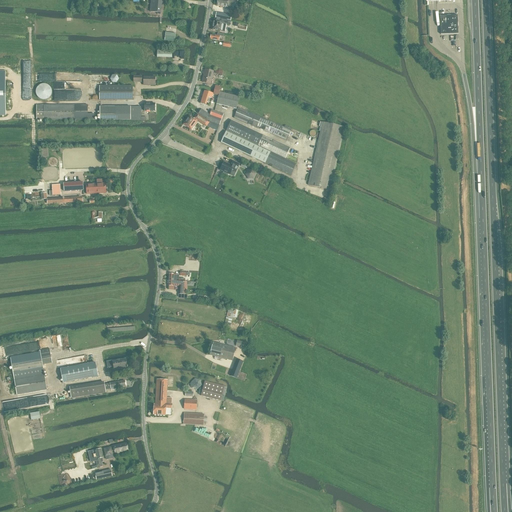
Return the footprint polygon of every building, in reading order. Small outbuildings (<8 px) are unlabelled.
[(151,0),(150,12),(158,12),(157,14),(160,15),(161,0),(151,0)] [(441,35),(458,34),(457,15),(440,15),(441,35)] [(213,23),(212,30),(225,32),(226,24),(230,25),(231,21),(230,21),(227,20),(227,22),(220,20),(214,19),(214,22),(213,23)] [(223,42),(224,34),(218,33),(217,36),(211,35),(210,39),(223,42)] [(210,84),(213,71),(205,70),(202,82),(210,84)] [(112,83),(116,83),(119,79),(117,75),(112,75),(110,79),(112,83)] [(155,85),(155,77),(142,77),(142,76),(134,76),(134,82),(142,82),(142,79),(144,79),(144,85),(155,85)] [(36,90),(35,92),(36,95),(37,97),(39,99),(41,100),(43,100),(46,100),(48,99),(50,98),(51,95),(52,93),(52,91),(51,88),(49,86),(47,85),(45,84),(43,84),(40,85),(38,86),(37,88),(36,90)] [(99,100),(133,100),(133,86),(99,86),(99,100)] [(214,90),(213,95),(219,96),(217,104),(233,108),(236,109),(237,106),(240,97),(225,94),(223,93),(220,92),(220,91),(214,90)] [(212,99),(213,94),(204,91),(200,104),(205,105),(207,99),(208,99),(209,98),(212,99)] [(88,114),(87,105),(44,105),(36,105),(36,120),(44,120),(94,120),(94,114),(88,114)] [(100,121),(116,120),(141,120),(141,107),(116,107),(100,107),(100,121)] [(238,108),(234,118),(249,124),(287,140),(291,130),(292,129),(285,126),(284,127),(277,124),(253,114),(238,108)] [(209,114),(202,109),(201,111),(200,110),(198,114),(207,121),(210,122),(220,125),(224,114),(212,110),(210,115),(209,114)] [(189,116),(183,124),(192,130),(198,121),(206,127),(207,126),(209,128),(218,131),(220,125),(210,122),(207,121),(198,114),(197,114),(194,119),(189,116)] [(290,148),(231,121),(226,131),(221,143),(291,176),(296,164),(285,159),(290,148)] [(323,122),(308,185),(330,190),(345,127),(323,122)] [(235,172),(239,165),(232,161),(230,165),(224,162),(220,170),(224,172),(223,173),(227,175),(228,173),(230,174),(230,175),(234,177),(236,172),(235,172)] [(97,184),(96,184),(97,194),(106,193),(106,184),(102,184),(102,180),(100,181),(100,180),(97,180),(97,184)] [(64,184),(64,191),(72,191),(84,191),(83,183),(71,183),(71,184),(64,184)] [(87,194),(97,194),(96,184),(86,185),(87,194)] [(53,195),(61,194),(60,185),(53,185),(53,195)] [(177,281),(177,280),(169,280),(169,285),(176,286),(180,287),(180,289),(179,294),(185,295),(185,289),(185,281),(177,281)] [(228,310),(227,316),(233,317),(236,318),(238,310),(235,310),(234,311),(228,310)] [(232,361),(236,348),(214,343),(210,355),(232,361)] [(47,390),(43,369),(42,364),(52,363),(50,349),(40,350),(40,353),(11,359),(17,395),(47,390)] [(127,367),(126,359),(113,361),(113,360),(107,361),(108,368),(114,366),(114,369),(127,367)] [(236,359),(230,376),(237,378),(243,362),(236,359)] [(61,369),(63,383),(98,376),(95,362),(61,369)] [(198,389),(201,385),(200,380),(195,379),(191,383),(192,388),(198,389)] [(172,404),(171,404),(172,398),(167,397),(168,380),(157,380),(156,404),(154,404),(154,415),(166,415),(166,408),(172,408),(172,404)] [(115,383),(105,384),(105,390),(114,389),(114,388),(126,386),(125,381),(115,382),(115,383)] [(220,401),(224,387),(205,381),(201,396),(220,401)] [(196,410),(197,400),(185,400),(184,409),(196,410)] [(31,420),(40,419),(39,412),(30,413),(31,420)] [(204,425),(204,415),(184,413),(183,424),(204,425)] [(104,449),(106,456),(113,455),(113,453),(115,453),(115,454),(128,451),(127,443),(113,446),(113,447),(112,448),(111,447),(104,449)] [(101,449),(90,451),(88,452),(90,461),(92,460),(93,460),(94,462),(96,461),(97,467),(102,466),(101,458),(103,458),(101,449)] [(102,473),(95,474),(97,479),(111,476),(110,470),(101,471),(102,473)]
